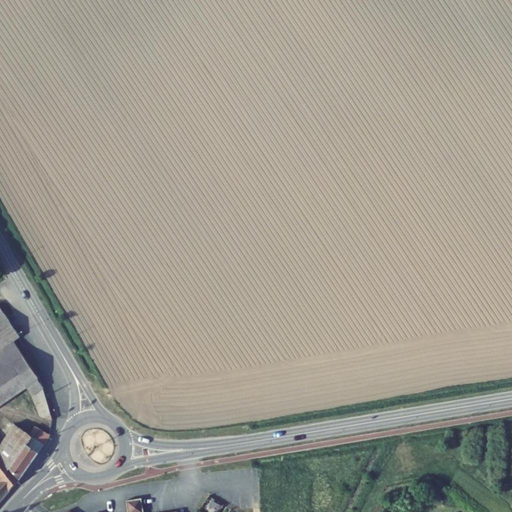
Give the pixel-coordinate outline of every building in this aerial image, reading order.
[(0,317),(0,348),(19,338),(5,314),(0,317)] [(0,402),(25,387),(38,407),(52,405),(14,344),(0,351),(0,402)] [(0,485),(10,474),(0,464),(0,463),(19,440),(30,447),(37,438),(23,427),(17,437),(3,427),(0,430),(0,485)] [(0,463),(0,464),(10,474),(30,447),(19,440),(0,463)] [(143,511),(142,500),(125,503),(126,511),(66,511),(143,511)]
